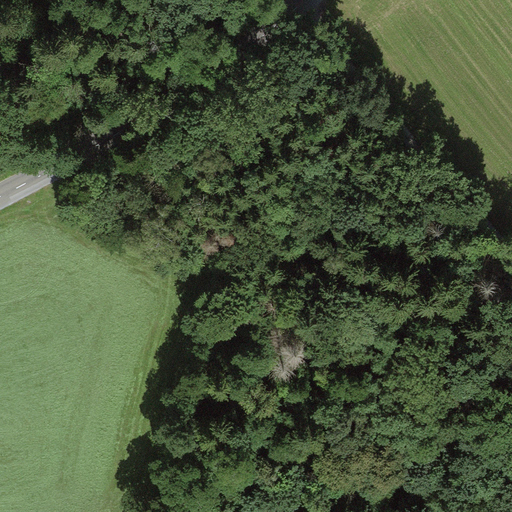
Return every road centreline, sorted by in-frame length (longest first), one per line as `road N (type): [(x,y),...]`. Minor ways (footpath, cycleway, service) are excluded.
road 1 (unclassified): [(306,0),(178,98),(0,197)]
road 2 (track): [(511,255),(296,10)]
road 3 (track): [(204,81),(65,0)]
